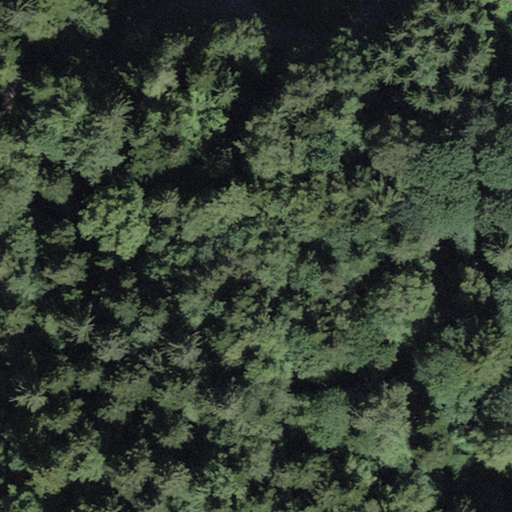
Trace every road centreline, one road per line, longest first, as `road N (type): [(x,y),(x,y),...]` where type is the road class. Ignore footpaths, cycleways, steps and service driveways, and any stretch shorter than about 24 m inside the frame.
road 1 (unclassified): [(0,104),(53,46),(196,0)]
road 2 (tertiary): [(239,0),(262,29),(315,48),(348,41),(385,0)]
